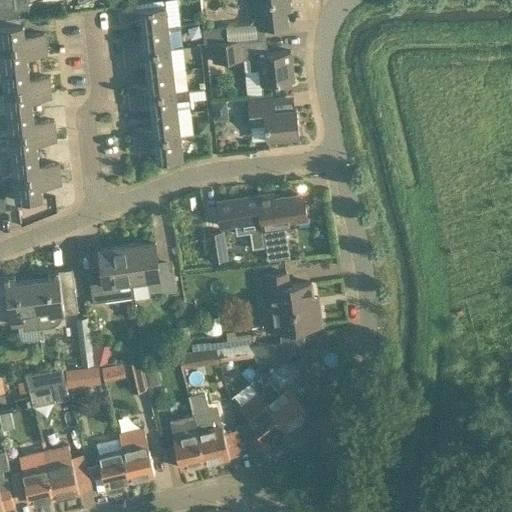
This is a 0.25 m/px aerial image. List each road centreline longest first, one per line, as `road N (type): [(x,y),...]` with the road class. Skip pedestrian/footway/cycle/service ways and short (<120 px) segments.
road 1 (unclassified): [(356,427),(370,319),(339,155)]
road 2 (residential): [(94,209),(196,173),(339,155)]
road 3 (residential): [(94,209),(84,117),(99,94),(90,11)]
road 4 (unclassified): [(339,155),(322,65),(326,27),(344,2)]
road 5 (residential): [(220,488),(287,461),(324,426),(356,427)]
